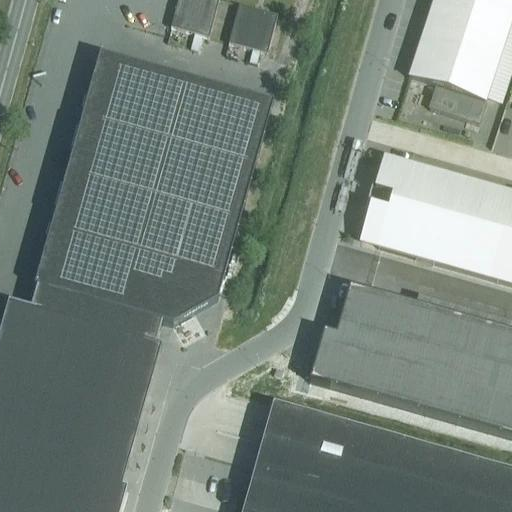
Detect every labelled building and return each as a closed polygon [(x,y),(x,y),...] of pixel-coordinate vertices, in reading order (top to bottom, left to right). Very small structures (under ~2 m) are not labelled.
[(178,0),(170,31),(208,41),(219,3),(205,0),(178,0)] [(511,11),(476,0),(435,0),(409,82),(484,106),(511,20),(511,11)] [(238,9),(228,47),(267,57),(277,19),(238,9)] [(0,511),(117,511),(122,493),(120,493),(159,349),(155,348),(160,331),(166,332),(217,304),(272,107),(99,59),(33,291),(36,291),(30,313),(8,307),(0,336),(0,511)] [(433,266),(433,267),(511,289),(511,197),(456,182),(456,183),(401,167),(400,171),(387,167),(365,244),(379,247),(378,251),(433,266)] [(404,281),(428,281),(428,266),(405,265),(404,281)] [(328,331),(315,379),(511,434),(511,330),(353,286),(340,334),(328,331)] [(283,375),(276,372),(274,379),(281,382),(283,375)] [(511,511),(511,477),(272,410),(242,511),(511,511)]
